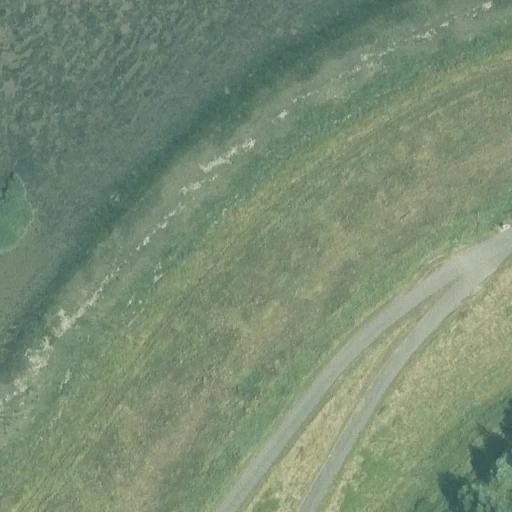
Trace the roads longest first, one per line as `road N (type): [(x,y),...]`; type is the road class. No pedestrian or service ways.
road 1 (unclassified): [(235,511),(350,364),(430,297),(494,259)]
road 2 (unclassified): [(308,511),(366,413),(494,259)]
road 3 (track): [(10,0),(196,0)]
